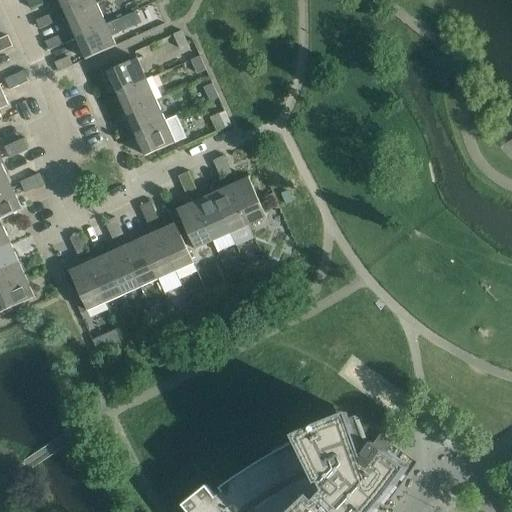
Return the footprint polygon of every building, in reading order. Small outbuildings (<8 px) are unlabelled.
[(26,0),(30,8),(44,2),(43,0),(26,0)] [(95,0),(59,0),(67,17),(97,4),(95,0)] [(67,17),(77,38),(106,24),(97,4),(67,17)] [(36,21),(40,29),(54,23),(50,15),(36,21)] [(106,24),(77,38),(86,60),(116,46),(112,37),(122,32),(117,20),(106,24)] [(188,45),(182,31),(173,35),(179,49),(188,45)] [(8,35),(0,38),(0,43),(3,50),(12,46),(8,35)] [(45,42),(49,50),(63,44),(59,35),(45,42)] [(200,56),(191,60),(197,74),(206,70),(200,56)] [(69,57),(55,63),(59,72),(73,65),(69,57)] [(117,93),(147,80),(137,58),(107,72),(117,93)] [(23,71),(14,75),(19,86),(28,81),(23,71)] [(19,86),(14,75),(5,79),(9,90),(19,86)] [(153,77),(147,80),(117,93),(126,114),(156,100),(162,98),(153,77)] [(203,87),(210,101),(218,98),(212,84),(203,87)] [(0,109),(9,106),(0,87),(0,121),(2,121),(0,116),(0,109)] [(126,114),(136,135),(166,121),(156,100),(126,114)] [(210,118),(217,132),(225,128),(219,114),(210,118)] [(177,116),(166,121),(136,135),(145,156),(186,138),(177,116)] [(23,139),(14,143),(18,154),(28,149),(23,139)] [(18,154),(14,143),(4,147),(9,158),(18,154)] [(213,160),(217,170),(228,165),(223,155),(213,160)] [(228,165),(217,170),(221,179),(232,174),(228,165)] [(178,176),(182,185),(193,181),(188,171),(178,176)] [(0,197),(14,191),(6,174),(0,176),(0,197)] [(39,174),(29,178),(34,189),(44,184),(39,174)] [(248,177),(230,185),(248,225),(266,217),(248,177)] [(34,189),(29,178),(20,182),(25,193),(34,189)] [(193,181),(182,185),(186,195),(197,190),(193,181)] [(231,233),(248,225),(230,185),(213,193),(231,233)] [(0,219),(22,210),(14,191),(0,197),(0,219)] [(213,241),(231,233),(213,193),(195,201),(213,241)] [(139,206),(144,215),(154,211),(150,201),(139,206)] [(195,249),(213,241),(195,201),(177,209),(195,249)] [(154,211),(144,215),(148,225),(159,220),(154,211)] [(104,222),(109,231),(119,226),(115,217),(104,222)] [(175,271),(193,263),(176,223),(157,231),(175,271)] [(0,248),(11,243),(2,225),(0,226),(0,248)] [(119,226),(109,231),(113,241),(124,236),(119,226)] [(158,279),(175,271),(157,231),(140,239),(158,279)] [(69,237),(74,247),(84,242),(80,232),(69,237)] [(140,287),(158,279),(140,239),(122,247),(140,287)] [(84,242),(74,247),(78,256),(89,251),(84,242)] [(0,248),(0,269),(18,261),(11,243),(0,248)] [(123,294),(140,287),(122,247),(105,254),(123,294)] [(105,302),(123,294),(105,254),(87,262),(105,302)] [(0,290),(26,279),(18,261),(0,269),(0,290)] [(87,310),(105,302),(87,262),(69,270),(87,310)] [(0,311),(34,297),(26,279),(0,290),(0,311)] [(243,280),(234,284),(238,292),(246,288),(243,280)] [(145,324),(148,332),(158,328),(155,319),(145,324)] [(105,338),(110,348),(122,343),(118,333),(105,338)] [(365,454),(367,455),(365,458),(360,445),(367,443),(357,416),(351,418),(349,412),(294,435),(297,441),(268,456),(241,473),(213,493),(207,485),(184,504),(183,505),(188,511),(374,511),(389,494),(410,467),(387,452),(392,445),(379,436),(365,454)]
